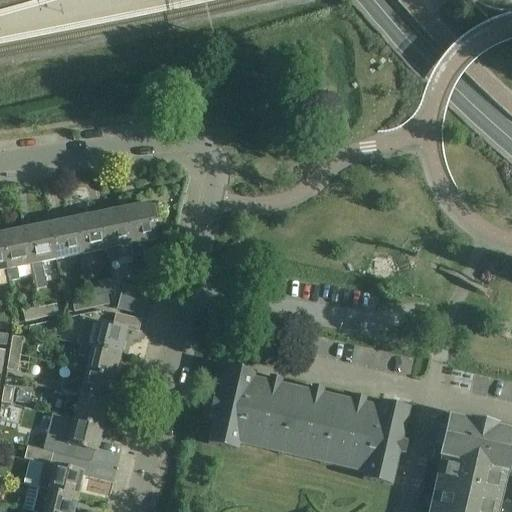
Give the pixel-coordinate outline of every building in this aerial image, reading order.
[(122,211),(129,246),(132,258),(143,255),(140,243),(154,240),(151,222),(157,221),(153,206),(148,208),(147,206),(122,211)] [(97,216),(104,251),(107,261),(117,259),(114,249),(129,246),(122,211),(97,216)] [(72,221),(79,256),(104,251),(97,216),(72,221)] [(48,226),(55,261),(79,256),(72,221),(48,226)] [(23,231),(30,266),(35,291),(46,289),(40,264),(55,261),(48,226),(23,231)] [(0,235),(0,244),(5,271),(8,283),(17,281),(15,269),(30,266),(23,231),(0,235)] [(123,286),(120,298),(145,304),(148,292),(123,286)] [(89,299),(92,309),(108,306),(106,295),(89,299)] [(142,316),(145,304),(120,298),(117,310),(142,316)] [(92,309),(89,299),(71,302),(73,313),(92,309)] [(55,305),(39,309),(41,320),(57,316),(55,305)] [(24,323),(41,320),(39,309),(22,312),(24,323)] [(97,324),(91,349),(119,356),(125,331),(137,334),(140,321),(116,315),(112,328),(97,324)] [(11,338),(9,354),(19,356),(22,340),(11,338)] [(85,373),(113,380),(119,356),(91,349),(79,346),(77,357),(88,360),(85,373)] [(16,373),(19,356),(9,354),(6,371),(16,373)] [(401,443),(409,410),(380,403),(378,409),(364,406),(365,400),(353,397),(352,403),(321,396),(323,390),(311,388),(310,394),(279,386),(281,381),(269,378),(268,384),(253,380),(254,374),(225,368),(218,401),(212,400),(209,411),(215,412),(208,446),(237,452),(238,446),(363,475),(362,481),(391,487),(399,454),(404,456),(407,444),(401,443)] [(79,397),(107,404),(113,380),(85,373),(82,385),(63,381),(60,392),(79,397)] [(11,406),(14,389),(3,387),(0,404),(11,406)] [(73,421),(101,428),(107,404),(79,397),(73,421)] [(101,428),(73,421),(67,446),(95,453),(101,428)] [(496,511),(506,474),(507,474),(511,451),(511,434),(495,431),(496,430),(470,424),(469,425),(449,421),(447,432),(438,430),(434,445),(443,448),(441,459),(442,459),(429,511),(496,511)] [(37,489),(48,492),(76,499),(82,474),(50,466),(52,455),(26,448),(23,460),(43,465),(37,489)] [(42,511),(72,511),(76,499),(48,492),(42,511)]
